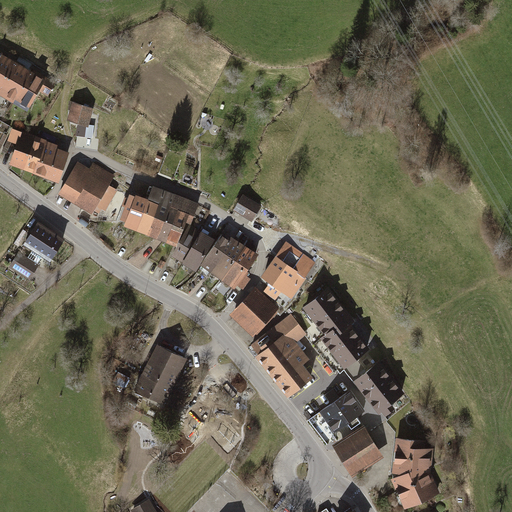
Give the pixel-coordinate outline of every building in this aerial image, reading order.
[(0,55),(0,89),(16,61),(2,52),(0,55)] [(0,94),(13,102),(31,70),(16,61),(0,89),(0,94)] [(42,76),(31,70),(13,102),(27,110),(39,91),(48,96),(56,82),(43,74),(42,76)] [(72,101),(67,119),(88,126),(94,107),(72,101)] [(24,169),(36,135),(21,130),(21,131),(12,127),(7,140),(16,143),(9,164),(24,169)] [(40,157),(47,140),(47,139),(36,135),(24,169),(33,173),(39,157),(40,157)] [(33,173),(47,178),(57,147),(58,144),(47,140),(40,157),(39,157),(33,173)] [(70,151),(57,147),(47,178),(59,182),(70,151)] [(109,185),(114,175),(93,162),(89,168),(77,161),(57,193),(91,214),(93,210),(98,213),(101,209),(105,211),(117,190),(109,185)] [(155,238),(173,193),(152,184),(147,198),(158,202),(145,234),(155,238)] [(122,224),(134,229),(147,198),(134,193),(134,195),(128,193),(118,218),(124,220),(122,224)] [(164,241),(182,196),(173,193),(155,238),(164,241)] [(242,215),(252,199),(243,193),(232,210),(242,215)] [(198,203),(182,196),(164,241),(175,245),(184,221),(190,223),(198,203)] [(158,202),(147,198),(134,229),(145,234),(158,202)] [(261,205),(252,199),(242,215),(251,221),(261,205)] [(65,238),(38,220),(23,244),(50,261),(65,238)] [(181,261),(200,230),(189,223),(170,255),(181,261)] [(200,230),(181,261),(181,262),(195,270),(214,238),(200,230)] [(210,272),(234,237),(223,230),(200,264),(210,272)] [(221,279),(245,245),(234,237),(210,272),(221,279)] [(297,271),(305,277),(315,262),(286,241),(275,255),(297,271)] [(258,254),(245,245),(221,279),(234,288),(236,284),(242,289),(250,278),(246,275),(248,272),(246,270),(258,254)] [(19,252),(9,267),(29,280),(39,264),(19,252)] [(306,278),(305,277),(297,271),(275,255),(260,275),(269,282),(263,291),(275,300),(281,291),(291,298),(306,278)] [(279,308),(255,286),(229,314),(252,336),(255,333),(257,334),(278,312),(276,310),(279,308)] [(328,286),(302,306),(323,334),(319,337),(344,368),(370,348),(351,323),(355,320),(328,286)] [(254,356),(286,397),(313,377),(302,363),(309,358),(296,341),(306,333),(290,313),(250,344),(257,354),(254,356)] [(143,372),(171,386),(173,387),(187,358),(157,343),(143,372)] [(379,360),(353,380),(378,412),(381,410),(385,415),(395,407),(391,403),(404,392),(379,360)] [(163,403),(171,386),(143,372),(134,389),(163,403)] [(324,423),(355,401),(349,392),(339,399),(334,391),(327,396),(332,403),(318,413),(324,423)] [(367,417),(355,401),(324,423),(331,432),(347,421),(352,428),(367,417)] [(364,424),(332,444),(352,476),(384,456),(364,424)] [(399,472),(399,474),(390,477),(404,508),(440,493),(431,472),(434,448),(425,447),(426,440),(395,436),(392,472),(399,472)] [(157,511),(149,498),(130,510),(131,511),(157,511)]
